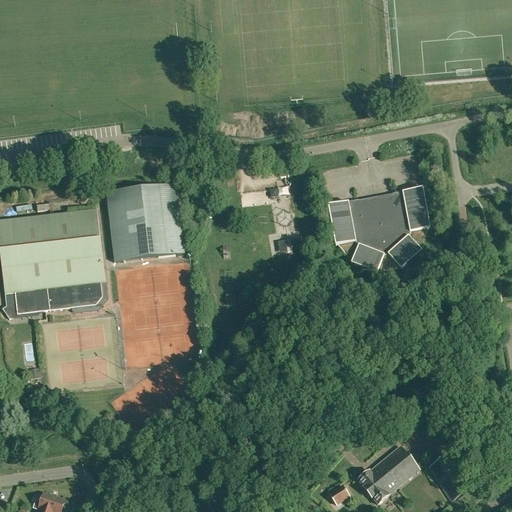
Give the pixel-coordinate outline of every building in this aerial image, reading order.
[(106,194),(115,264),(185,256),(177,186),(106,194)] [(278,189),(269,190),(270,199),(279,198),(278,189)] [(358,202),(328,207),(336,247),(338,247),(352,264),(351,266),(377,275),(378,273),(400,269),(402,271),(422,253),(420,251),(428,230),(430,230),(423,190),(393,195),(393,196),(358,202)] [(102,299),(101,285),(105,284),(97,212),(0,223),(0,250),(4,285),(44,280),(48,313),(85,308),(96,307),(102,299)] [(17,316),(48,313),(44,280),(4,285),(5,296),(15,295),(16,305),(10,305),(3,310),(10,321),(17,316)] [(39,370),(29,371),(30,380),(41,379),(39,370)] [(363,489),(372,500),(373,500),(378,506),(390,496),(389,496),(419,471),(400,448),(370,473),(370,472),(358,482),(364,489),(363,489)] [(429,469),(452,504),(474,489),(451,454),(429,469)] [(337,506),(350,498),(343,487),(330,496),(337,506)] [(39,510),(34,509),(40,511),(39,511),(61,511),(65,502),(56,499),(57,497),(51,495),(50,497),(44,495),(39,510)]
